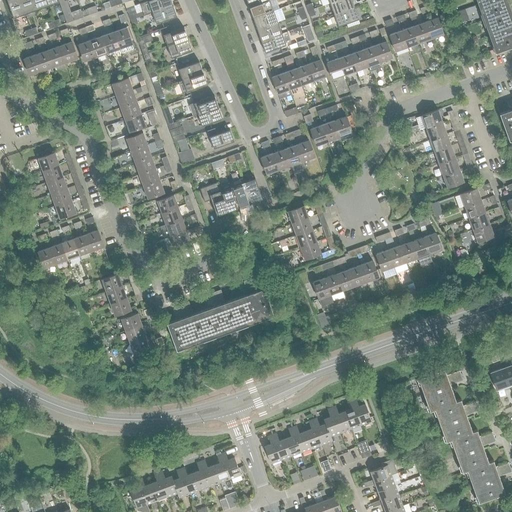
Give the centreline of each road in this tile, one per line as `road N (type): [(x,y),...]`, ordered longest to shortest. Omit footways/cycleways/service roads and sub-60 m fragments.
road 1 (residential): [(195,273),(158,284),(118,237),(83,146),(65,122),(11,90),(0,56)]
road 2 (residential): [(183,0),(245,133),(275,118),(231,0)]
road 3 (residential): [(511,68),(392,110),(357,205)]
road 4 (secondary): [(511,304),(321,369)]
road 5 (secondary): [(129,421),(63,408),(0,374)]
